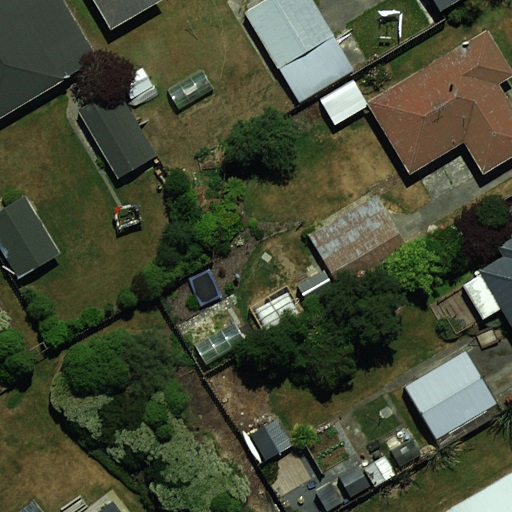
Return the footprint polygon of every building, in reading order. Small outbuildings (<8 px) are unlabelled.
[(63,0),(0,0),(0,111),(100,51),(63,0)] [(325,0),(241,0),(237,2),(298,92),(361,58),(325,0)] [(433,0),(440,9),(457,0),(433,0)] [(511,79),(484,36),(375,107),(417,172),(474,145),(495,167),(511,155),(511,79)] [(117,87),(68,111),(109,190),(160,163),(117,87)] [(63,239),(22,181),(0,196),(0,260),(11,276),(63,239)] [(511,252),(499,260),(511,280),(511,252)] [(466,354),(398,387),(430,450),(497,416),(466,354)] [(511,511),(511,485),(470,511),(511,511)] [(129,511),(114,491),(85,511),(129,511)]
